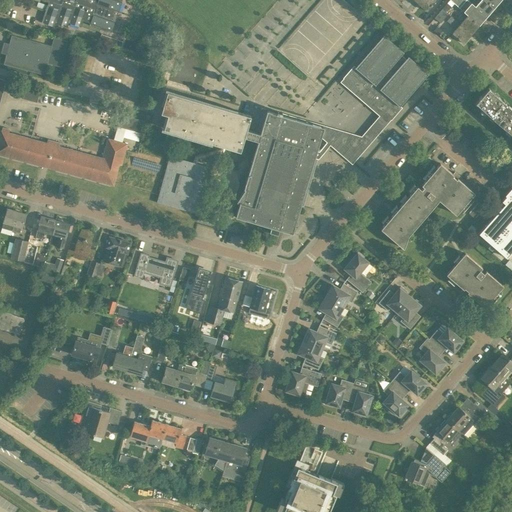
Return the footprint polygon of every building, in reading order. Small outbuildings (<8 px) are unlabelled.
[(68,27),(69,23),(80,27),(83,21),(90,23),(89,25),(111,33),(122,0),(121,0),(41,0),(48,2),(41,22),(54,27),(56,23),(68,27)] [(436,0),(420,0),(417,4),(426,12),(436,0)] [(473,0),(471,4),(486,17),(494,8),(484,0),(480,0),(478,3),(475,0),(473,0)] [(484,0),(494,8),(500,0),(484,0)] [(447,3),(442,9),(446,12),(451,6),(447,3)] [(467,16),(478,26),(486,17),(471,4),(463,12),(467,16)] [(448,14),(446,12),(442,9),(434,18),(440,24),(448,14)] [(450,17),(471,35),(478,26),(467,16),(459,25),(450,17)] [(452,33),(463,44),(471,35),(450,17),(446,21),(455,29),(452,33)] [(123,42),(101,34),(99,40),(121,48),(123,42)] [(3,64),(44,75),(45,71),(47,64),(61,67),(68,41),(54,37),(52,46),(11,35),(8,45),(5,44),(3,52),(6,53),(3,64)] [(282,231),(292,234),(316,156),(321,138),(333,148),(352,165),(353,163),(391,120),(402,108),(400,106),(428,74),(408,56),(405,59),(403,57),(401,55),(403,53),(383,35),(380,38),(355,67),(353,66),(343,78),(340,82),(379,116),(361,137),(302,118),(283,112),(278,111),(277,113),(269,111),(262,134),(248,129),(252,116),(168,90),(167,93),(162,112),(168,114),(164,128),(221,145),(220,149),(196,155),(193,163),(169,156),(158,194),(156,203),(198,214),(204,194),(211,168),(198,164),(199,159),(224,153),(226,146),(241,151),(245,137),(260,141),(245,189),(237,201),(240,202),(236,213),(235,217),(271,227),(269,232),(271,233),(268,243),(278,246),(280,240),(276,239),(279,229),(282,230),(282,231)] [(511,108),(488,87),(474,103),(485,112),(484,114),(486,115),(488,117),(489,115),(510,134),(509,135),(511,137),(511,138),(511,108)] [(39,92),(23,88),(20,98),(36,102),(39,92)] [(144,121),(120,114),(117,126),(140,133),(144,121)] [(47,140),(46,144),(31,140),(1,132),(0,135),(0,154),(41,166),(44,167),(48,167),(113,185),(114,182),(118,164),(121,164),(125,150),(126,145),(108,140),(103,159),(100,158),(81,153),(77,152),(59,147),(60,143),(51,141),(47,140)] [(130,166),(158,174),(161,164),(133,156),(130,166)] [(400,245),(398,243),(405,234),(408,235),(425,216),(439,200),(456,214),(465,203),(474,193),(457,178),(459,176),(455,172),(453,174),(440,163),(419,188),(417,186),(380,229),(399,245),(400,245)] [(511,185),(504,195),(506,196),(502,201),(504,203),(478,233),(506,257),(511,250),(511,185)] [(483,196),(488,190),(483,186),(478,192),(483,196)] [(481,199),(472,209),(469,213),(475,217),(474,218),(475,218),(478,214),(487,204),(486,204),(481,200),(481,199)] [(12,231),(20,233),(22,227),(25,214),(7,209),(3,222),(14,225),(12,231)] [(37,230),(38,230),(35,237),(42,239),(44,232),(51,234),(55,220),(41,216),(37,230)] [(65,238),(69,224),(55,220),(51,234),(57,236),(55,246),(63,248),(66,238),(65,238)] [(83,230),(78,245),(72,243),(69,253),(76,255),(75,257),(78,258),(84,260),(87,260),(88,258),(94,261),(97,250),(91,249),(95,233),(89,231),(83,230)] [(126,253),(127,253),(130,243),(109,237),(106,247),(107,247),(103,261),(122,266),(126,253)] [(28,242),(15,239),(10,258),(23,262),(28,242)] [(37,246),(30,244),(27,256),(34,258),(37,246)] [(345,267),(344,269),(351,274),(346,279),(362,293),(371,282),(359,272),(368,262),(362,258),(364,256),(358,252),(350,262),(349,260),(344,266),(345,267)] [(170,286),(177,260),(167,257),(165,262),(154,259),(148,257),(149,255),(140,253),(133,275),(142,278),(144,272),(161,277),(159,283),(170,286)] [(446,275),(463,289),(461,291),(465,295),(467,293),(484,307),(503,286),(486,271),(484,274),(480,270),(482,268),(465,253),(461,257),(446,275)] [(42,269),(59,274),(63,260),(57,258),(55,264),(45,261),(42,269)] [(102,264),(94,262),(90,275),(98,278),(102,264)] [(190,269),(183,267),(181,273),(188,275),(190,269)] [(195,276),(195,277),(189,298),(194,299),(191,309),(201,312),(200,314),(201,314),(205,300),(202,299),(208,281),(208,280),(211,270),(198,267),(195,276)] [(54,277),(43,273),(41,280),(52,283),(54,277)] [(233,279),(225,277),(217,308),(209,306),(205,322),(220,326),(223,317),(224,310),(225,310),(233,279)] [(224,310),(223,317),(230,319),(232,312),(234,313),(242,282),(233,279),(225,310),(224,310)] [(327,291),(329,291),(325,297),(343,307),(347,300),(351,303),(357,292),(343,283),(339,289),(331,284),(327,291)] [(256,285),(248,313),(269,319),(276,291),(256,285)] [(406,291),(400,287),(394,294),(389,290),(378,303),(387,310),(390,307),(397,312),(409,297),(405,293),(406,291)] [(369,290),(366,294),(372,299),(375,295),(369,290)] [(321,301),(317,307),(326,313),(322,319),(337,327),(343,316),(339,314),(343,307),(325,297),(322,302),(321,301)] [(409,297),(397,312),(403,317),(400,321),(409,329),(420,316),(415,312),(421,304),(415,299),(414,301),(409,297)] [(116,303),(108,300),(105,312),(112,314),(116,303)] [(0,309),(0,327),(19,335),(27,313),(9,306),(7,312),(0,309)] [(119,307),(117,314),(135,319),(137,313),(119,307)] [(197,332),(200,322),(193,320),(190,330),(197,332)] [(304,335),(305,335),(303,341),(321,349),(324,342),(331,345),(336,333),(319,326),(316,332),(307,328),(304,335)] [(104,332),(101,343),(107,345),(111,330),(103,327),(102,331),(104,332)] [(111,330),(107,345),(113,347),(119,329),(112,327),(111,330)] [(436,330),(429,339),(442,352),(447,346),(454,353),(459,347),(458,346),(462,341),(454,334),(455,333),(450,328),(449,329),(447,328),(442,334),(436,330)] [(165,331),(156,329),(154,336),(163,339),(165,331)] [(137,335),(133,347),(125,371),(140,375),(142,368),(148,370),(152,356),(142,353),(143,350),(140,349),(144,338),(137,335)] [(385,339),(380,335),(375,340),(379,343),(382,343),(385,339)] [(396,337),(392,342),(396,346),(401,341),(396,337)] [(71,354),(89,360),(89,358),(96,360),(99,348),(87,344),(88,341),(79,338),(78,342),(75,341),(71,354)] [(438,357),(442,352),(429,339),(427,338),(418,347),(425,353),(420,360),(421,361),(420,362),(425,367),(427,366),(435,373),(439,368),(441,369),(445,363),(438,357)] [(216,345),(225,347),(227,341),(218,339),(216,345)] [(299,346),(296,353),(305,357),(302,363),(318,370),(323,358),(318,356),(321,349),(303,341),(301,347),(299,346)] [(111,367),(125,371),(133,347),(125,345),(122,354),(116,353),(111,367)] [(167,349),(160,347),(156,360),(163,362),(167,349)] [(217,357),(219,356),(220,350),(214,349),(212,356),(217,357)] [(504,377),(511,367),(511,357),(510,360),(502,353),(491,366),(504,377)] [(210,362),(203,360),(200,373),(206,374),(210,362)] [(161,381),(175,386),(181,366),(178,364),(176,370),(165,367),(161,381)] [(184,366),(181,366),(175,386),(190,390),(196,368),(185,365),(184,366)] [(216,367),(210,365),(205,379),(212,381),(216,367)] [(481,378),(488,385),(480,394),(495,407),(505,396),(495,387),(504,377),(491,366),(481,378)] [(291,394),(298,396),(303,382),(317,386),(321,374),(301,368),(299,374),(291,372),(288,382),(286,381),(284,388),(286,389),(285,391),(292,393),(291,394)] [(393,383),(406,394),(410,389),(416,394),(421,389),(422,390),(427,385),(418,376),(419,375),(413,370),(412,372),(411,370),(405,377),(399,371),(390,382),(392,383),(393,383)] [(225,378),(223,384),(214,382),(210,396),(229,401),(235,381),(225,378)] [(332,405),(339,407),(341,399),(348,401),(353,383),(341,379),(339,386),(331,384),(331,385),(329,385),(327,392),(328,392),(325,404),(332,406),(332,405)] [(363,393),(365,387),(353,383),(348,401),(354,403),(352,411),(359,413),(358,414),(365,416),(369,404),(370,405),(372,398),(371,397),(371,395),(363,393)] [(403,409),(407,404),(401,399),(406,394),(393,383),(392,383),(385,393),(388,396),(383,402),(385,403),(383,405),(389,409),(390,408),(400,416),(404,410),(403,409)] [(483,413),(468,399),(459,408),(475,423),(483,414),(492,422),(497,416),(487,407),(486,408),(487,408),(483,413)] [(101,409),(96,407),(97,403),(86,400),(86,401),(87,401),(80,424),(87,426),(85,432),(102,436),(106,422),(117,425),(121,411),(122,412),(122,411),(109,407),(109,408),(108,411),(101,409)] [(458,407),(446,420),(457,430),(461,434),(463,436),(475,423),(459,408),(458,407)] [(446,420),(436,431),(432,437),(433,438),(429,443),(441,453),(446,448),(443,446),(450,438),(454,441),(461,434),(457,430),(446,420)] [(152,421),(150,427),(145,445),(159,449),(162,438),(166,425),(152,421)] [(140,443),(145,445),(150,427),(134,422),(130,436),(141,440),(140,443)] [(166,425),(162,438),(176,442),(175,447),(182,449),(186,436),(179,434),(180,429),(166,425)] [(218,458),(214,465),(223,470),(219,483),(240,489),(249,456),(244,455),(246,448),(209,437),(207,445),(205,445),(202,456),(207,457),(207,455),(218,458)] [(194,451),(196,439),(189,438),(187,449),(194,451)] [(119,457),(118,461),(118,462),(129,465),(131,459),(120,456),(119,457)] [(450,472),(443,466),(441,469),(430,459),(425,464),(418,461),(417,463),(411,461),(404,477),(424,486),(428,474),(435,477),(441,482),(450,472)] [(280,509),(287,511),(328,511),(340,484),(297,466),(293,477),(296,479),(295,481),(292,479),(290,484),(293,486),(292,488),(289,486),(280,509)] [(466,480),(471,484),(475,480),(470,475),(466,480)]
